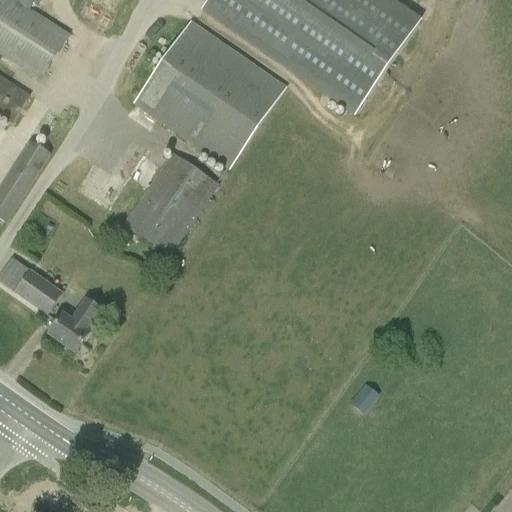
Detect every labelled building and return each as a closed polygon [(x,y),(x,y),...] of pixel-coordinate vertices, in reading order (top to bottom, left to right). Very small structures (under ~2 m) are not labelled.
[(0,0),(0,56),(6,60),(41,82),(70,37),(29,10),(34,0),(0,0)] [(209,0),(201,12),(355,118),(423,20),(394,0),(209,0)] [(135,106),(165,127),(230,172),(286,91),(191,25),(135,106)] [(0,119),(11,127),(31,98),(0,77),(0,119)] [(0,221),(6,226),(51,156),(31,143),(0,190),(0,221)] [(215,184),(173,155),(146,194),(124,226),(171,258),(219,187),(215,184)] [(48,317),(63,295),(31,272),(15,294),(48,317)] [(75,355),(90,335),(105,312),(86,299),(70,321),(63,316),(49,336),(50,337),(75,355)] [(368,385),(353,403),(367,414),(381,396),(368,385)]
